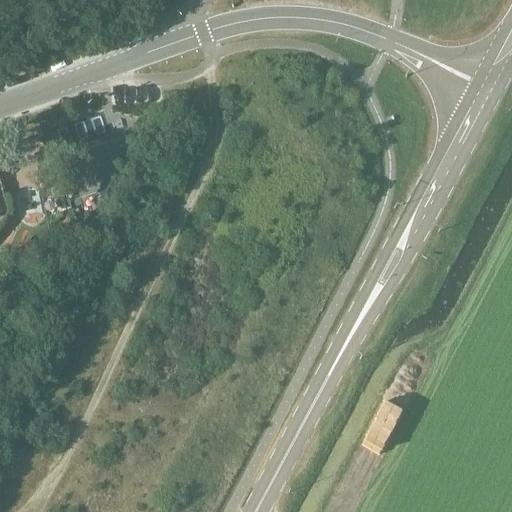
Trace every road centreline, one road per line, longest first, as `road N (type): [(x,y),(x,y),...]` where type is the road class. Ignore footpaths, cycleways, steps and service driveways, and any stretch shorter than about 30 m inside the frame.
road 1 (tertiary): [(0,105),(217,28),(273,18),(353,28),(484,89)]
road 2 (secondary): [(254,511),(484,89)]
road 3 (track): [(210,58),(207,160),(60,470)]
